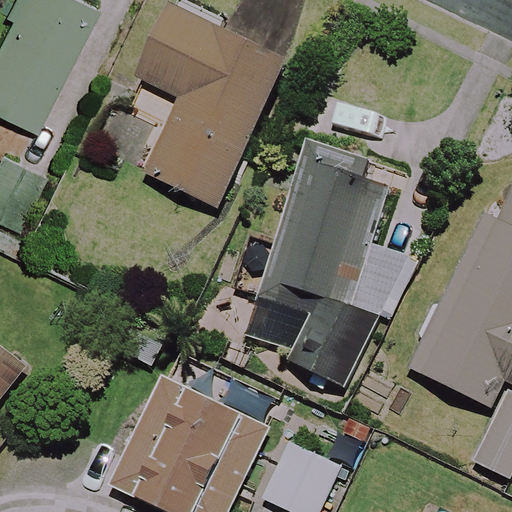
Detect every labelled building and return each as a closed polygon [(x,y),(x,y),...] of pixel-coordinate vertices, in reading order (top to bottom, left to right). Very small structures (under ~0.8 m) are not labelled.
[(74,20),(83,0),(16,0),(0,35),(0,122),(43,142),(95,29),(74,20)] [(184,104),(147,183),(222,219),(295,66),(280,59),(308,0),(243,0),(229,32),(175,6),(139,83),(184,104)] [(393,332),(419,265),(376,249),(405,174),(323,142),(241,352),(349,394),(375,325),(393,332)] [(43,181),(2,161),(0,164),(0,226),(17,234),(43,181)] [(511,485),(511,483),(511,192),(498,221),(486,216),(412,376),(498,416),(474,468),(511,485)] [(0,404),(25,370),(0,351),(0,404)] [(233,511),(276,424),(168,373),(112,491),(156,511),(233,511)] [(323,511),(341,471),(290,449),(265,506),(277,511),(323,511)]
